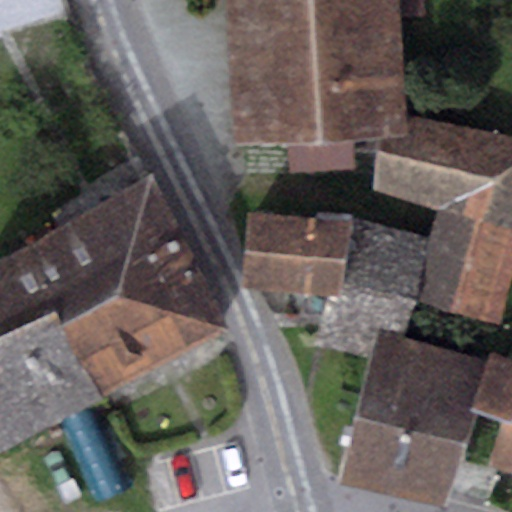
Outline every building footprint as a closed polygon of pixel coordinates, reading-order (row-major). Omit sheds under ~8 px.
[(227,0),(233,144),(288,142),(290,173),(350,171),(349,136),(382,135),(399,134),(399,126),(400,115),(393,0),(227,0)] [(399,126),(399,134),(382,135),(374,189),(440,209),(422,301),(498,324),(511,271),(511,137),(400,115),(399,126)] [(0,265),(0,330),(2,335),(51,310),(93,392),(225,325),(154,186),(0,265)] [(348,222),(248,216),(246,286),(331,292),(348,222)] [(427,239),(348,222),(331,292),(317,347),(362,354),(372,326),(401,332),(427,239)] [(0,440),(93,392),(51,310),(2,335),(0,330),(0,440)] [(492,364),(380,337),(343,480),(444,505),(477,410),(492,364)] [(511,362),(494,357),(492,364),(477,410),(504,418),(488,467),(511,474),(511,362)]
